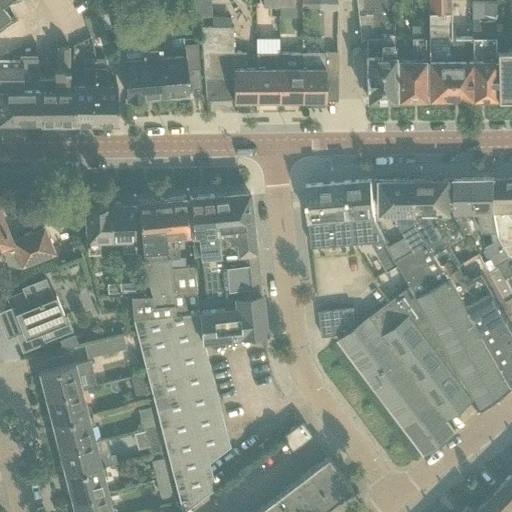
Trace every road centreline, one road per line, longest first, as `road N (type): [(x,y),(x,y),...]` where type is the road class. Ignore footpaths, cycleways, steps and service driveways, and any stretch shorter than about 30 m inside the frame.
road 1 (residential): [(394,499),(292,359),(273,146)]
road 2 (tertiary): [(0,149),(273,146)]
road 3 (tertiary): [(273,146),(511,144)]
road 4 (residential): [(394,499),(511,409)]
